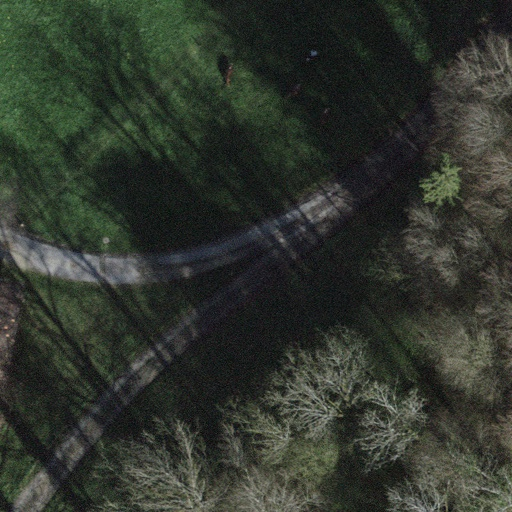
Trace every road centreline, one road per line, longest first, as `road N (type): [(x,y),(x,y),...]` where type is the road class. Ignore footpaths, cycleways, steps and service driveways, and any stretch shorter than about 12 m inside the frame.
road 1 (track): [(29,511),(126,389),(340,200)]
road 2 (track): [(0,239),(63,264),(141,270),(219,254),(340,200)]
road 3 (track): [(340,200),(380,166),(511,14)]
